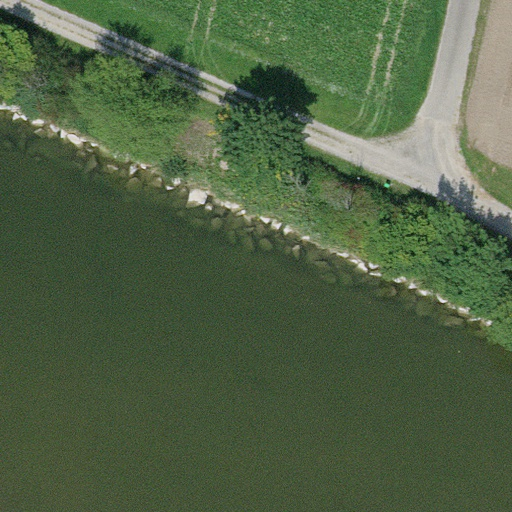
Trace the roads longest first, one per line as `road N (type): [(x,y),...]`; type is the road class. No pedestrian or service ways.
road 1 (track): [(24,0),(511,210)]
road 2 (track): [(472,0),(434,176)]
